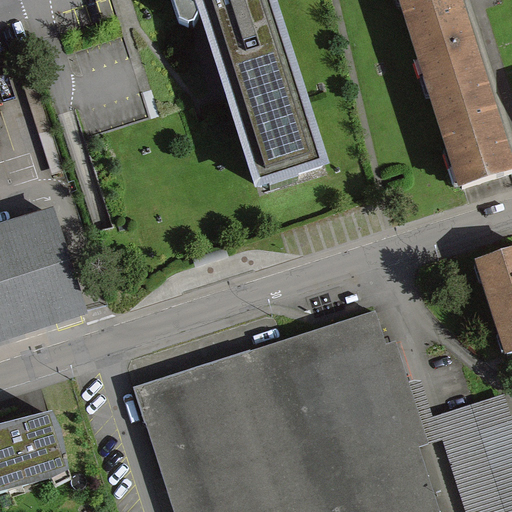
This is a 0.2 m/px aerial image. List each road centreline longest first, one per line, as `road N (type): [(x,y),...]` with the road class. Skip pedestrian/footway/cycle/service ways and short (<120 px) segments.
road 1 (residential): [(98,348),(511,211)]
road 2 (residential): [(98,348),(153,511)]
